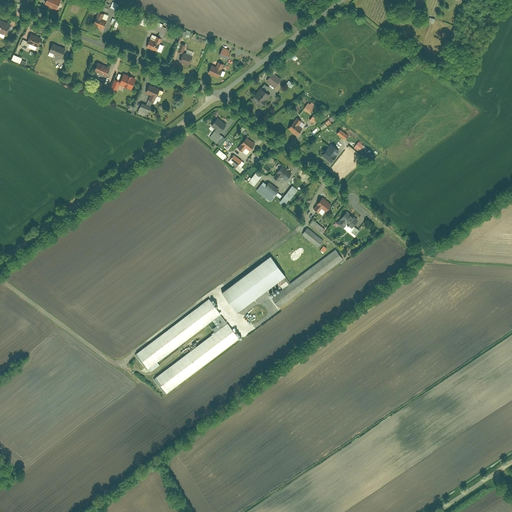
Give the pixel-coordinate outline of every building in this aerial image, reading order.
[(44,0),(43,4),(55,9),(59,0),(44,0)] [(102,2),(99,8),(106,12),(109,5),(102,2)] [(109,8),(116,10),(118,5),(111,2),(109,8)] [(103,15),(98,12),(93,24),(102,29),(105,22),(101,20),(103,15)] [(0,37),(2,39),(3,35),(5,36),(9,27),(0,22),(0,37)] [(154,22),(151,30),(163,35),(166,27),(154,22)] [(22,39),(19,46),(26,49),(27,48),(34,50),(35,47),(36,47),(39,39),(28,35),(26,41),(22,39)] [(160,44),(158,43),(160,38),(155,36),(153,42),(149,40),(146,47),(156,52),(160,44)] [(51,44),(48,53),(60,58),(64,49),(51,44)] [(180,44),(177,52),(181,54),(185,46),(180,44)] [(222,48),(218,56),(227,60),(230,52),(222,48)] [(191,59),(189,58),(192,54),(186,51),(184,56),(182,55),(178,62),(187,67),(191,59)] [(22,59),(13,55),(11,60),(19,64),(22,59)] [(46,62),(43,68),(55,74),(58,67),(46,62)] [(97,63),(94,71),(106,77),(109,69),(97,63)] [(210,65),(207,73),(218,78),(221,70),(220,69),(222,65),(217,63),(215,67),(210,65)] [(123,75),(120,83),(131,87),(134,79),(123,75)] [(271,76),(266,81),(274,88),(279,82),(271,76)] [(97,80),(93,87),(107,94),(110,86),(97,80)] [(152,102),(153,100),(158,102),(160,98),(156,97),(159,89),(148,85),(145,94),(149,96),(147,100),(152,102)] [(260,88),(249,100),(260,108),(270,96),(260,88)] [(140,103),(137,109),(147,114),(150,107),(140,103)] [(308,103),(303,110),(308,114),(313,107),(308,103)] [(314,123),(318,116),(312,113),(308,119),(314,123)] [(292,122),(286,129),(296,136),(301,129),(297,126),(300,121),(296,118),(293,122),(292,122)] [(208,128),(216,134),(210,141),(217,146),(224,138),(218,133),(224,126),(215,119),(208,128)] [(340,128),(335,134),(344,141),(348,134),(340,128)] [(219,148),(221,150),(229,140),(227,138),(219,148)] [(239,144),(240,145),(237,149),(244,154),(247,151),(248,152),(254,146),(244,138),(239,144)] [(357,142),(352,148),(358,152),(363,146),(357,142)] [(330,146),(327,150),(326,150),(321,157),(330,164),(335,157),(330,153),(334,148),(330,146)] [(219,150),(215,154),(222,160),(225,156),(219,150)] [(234,155),(229,161),(239,168),(244,163),(234,155)] [(277,182),(280,178),(284,181),(290,173),(281,166),(272,178),(277,182)] [(258,170),(252,178),(246,174),(242,179),(248,183),(249,183),(252,186),(262,174),(258,170)] [(262,182),(255,190),(268,201),(275,193),(262,182)] [(283,197),(289,202),(297,191),(291,186),(283,197)] [(321,215),(324,212),(325,213),(331,205),(320,197),(315,205),(316,206),(313,209),(321,215)] [(345,212),(336,224),(342,229),(345,225),(350,229),(356,221),(345,212)] [(314,217),(308,225),(321,234),(327,226),(314,217)] [(347,228),(345,231),(353,238),(359,231),(353,227),(351,230),(347,228)] [(306,228),(300,235),(317,248),(323,241),(306,228)] [(334,250),(271,298),(278,308),(342,261),(334,250)] [(268,257),(220,293),(235,312),(283,277),(268,257)] [(164,394),(237,339),(207,299),(134,354),(146,370),(212,321),(218,330),(152,379),(164,394)]
